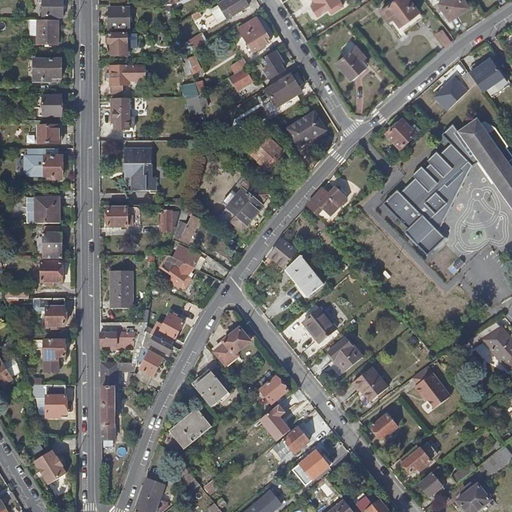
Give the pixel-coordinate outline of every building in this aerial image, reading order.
[(43,0),(44,5),(44,18),(64,19),(63,0),(43,0)] [(230,0),(227,2),(227,3),(235,16),(235,17),(239,14),(242,12),(249,8),(243,0),(230,0)] [(386,8),(381,12),(399,37),(423,20),(408,0),(392,0),(384,6),(386,8)] [(464,0),(444,0),(439,4),(450,21),(470,7),(464,0)] [(235,16),(227,3),(218,8),(226,21),(235,16)] [(110,10),(110,30),(131,30),(130,10),(110,10)] [(199,13),(193,17),(196,22),(202,18),(199,13)] [(59,22),(39,21),(39,45),(59,45),(59,22)] [(433,29),(446,47),(451,42),(438,25),(433,29)] [(260,50),(263,48),(271,44),(262,29),(245,40),(243,38),(237,42),(240,47),(246,43),(250,49),(247,51),(251,56),(257,52),(259,54),(261,53),(260,50)] [(189,44),(194,52),(208,43),(204,35),(189,44)] [(109,36),(109,45),(111,45),(111,48),(112,57),(130,57),(130,48),(127,49),(127,36),(109,36)] [(336,64),(351,81),(367,67),(362,62),(366,58),(356,47),(336,64)] [(277,54),(262,63),(267,71),(264,73),(269,81),(284,72),(280,64),(282,63),(277,54)] [(195,58),(188,61),(189,62),(192,75),(202,70),(195,58)] [(245,69),(248,67),(244,60),(231,68),(235,75),(245,69)] [(62,62),(37,61),(38,83),(52,84),(52,80),(63,80),(62,62)] [(490,61),(470,75),(477,85),(483,94),(487,92),(494,86),(497,92),(507,84),(490,61)] [(189,62),(183,62),(185,72),(188,77),(193,76),(192,75),(189,62)] [(110,67),(111,87),(124,87),(129,86),(129,82),(134,82),(134,67),(110,67)] [(254,83),(245,69),(235,75),(229,79),(238,93),(254,83)] [(291,74),(265,90),(281,115),(301,103),(297,97),(302,94),(291,74)] [(477,85),(470,75),(463,81),(471,90),(477,85)] [(448,112),(468,93),(455,80),(435,98),(448,112)] [(200,83),(195,84),(196,88),(199,98),(204,95),(200,83)] [(494,86),(487,92),(490,97),(497,92),(494,86)] [(199,98),(196,88),(183,87),(183,99),(199,98)] [(38,95),(35,95),(36,110),(40,110),(40,117),(63,117),(62,98),(43,97),(43,95),(38,95)] [(129,99),(112,100),(112,121),(116,121),(116,124),(116,130),(130,130),(130,129),(130,124),(129,99)] [(206,99),(200,101),(203,111),(209,109),(206,99)] [(290,131),(300,147),(310,141),(311,142),(327,132),(316,114),(290,131)] [(207,127),(204,116),(198,117),(201,127),(207,127)] [(387,135),(400,149),(415,134),(409,129),(401,120),(387,135)] [(477,165),(478,167),(500,197),(511,213),(511,164),(502,151),(505,150),(502,146),(492,132),(484,138),(474,123),(459,134),(456,136),(477,165)] [(409,129),(415,134),(419,131),(413,125),(409,129)] [(477,165),(456,136),(459,134),(453,126),(442,136),(451,146),(468,164),(472,169),(477,165)] [(39,128),(40,145),(63,145),(63,128),(39,128)] [(269,173),(275,166),(273,163),(283,152),(269,139),(258,152),(264,157),(258,163),(269,173)] [(462,170),(468,164),(451,146),(440,157),(438,155),(430,163),(433,165),(426,172),(423,169),(414,177),(417,180),(402,194),(423,216),(429,222),(447,205),(438,193),(444,187),(448,191),(466,173),(462,170)] [(123,150),(123,173),(130,173),(130,180),(130,192),(157,192),(157,179),(153,179),(153,170),(153,150),(123,150)] [(46,151),(29,151),(29,158),(37,158),(38,171),(46,171),(46,179),(53,179),(53,181),(63,181),(63,158),(46,158),(46,151)] [(472,169),(468,164),(462,170),(466,173),(448,191),(444,187),(438,193),(447,205),(429,222),(439,233),(472,169)] [(237,218),(232,224),(242,233),(264,208),(260,205),(265,199),(242,180),(237,186),(242,191),(227,210),(237,218)] [(335,188),(329,195),(334,199),(323,210),(331,218),(348,200),(335,188)] [(309,207),(318,216),(323,210),(334,199),(329,195),(323,190),(309,207)] [(409,229),(423,216),(402,194),(398,190),(384,204),(409,229)] [(37,198),(37,225),(62,225),(61,198),(55,198),(45,198),(37,198)] [(108,228),(113,228),(122,228),(128,228),(127,222),(130,222),(130,216),(128,216),(127,209),(108,209),(108,228)] [(173,212),(162,212),(163,233),(173,233),(173,212)] [(429,222),(423,216),(409,229),(406,232),(430,256),(446,240),(439,233),(429,222)] [(200,221),(192,218),(183,237),(181,236),(179,240),(188,244),(200,221)] [(61,245),(63,245),(63,235),(61,235),(61,228),(44,228),(44,250),(49,250),(49,255),(63,255),(63,250),(61,250),(61,245)] [(284,241),(270,257),(284,269),(298,252),(284,241)] [(187,251),(181,263),(194,269),(200,258),(187,251)] [(294,263),(286,270),(309,299),(324,286),(301,256),(294,263)] [(181,263),(169,257),(162,268),(176,277),(171,283),(180,289),(181,288),(182,289),(187,289),(192,282),(192,279),(198,271),(194,269),(181,263)] [(48,283),(54,283),(64,283),(64,280),(65,279),(65,275),(64,273),(64,263),(43,263),(43,283),(48,283)] [(112,309),(129,309),(129,303),(134,302),(134,272),(111,272),(112,309)] [(32,291),(4,292),(6,300),(10,300),(20,300),(32,300),(32,291)] [(65,327),(65,299),(40,300),(35,300),(35,308),(38,312),(48,311),(48,327),(54,327),(59,327),(65,327)] [(143,313),(141,324),(149,324),(150,313),(143,313)] [(305,328),(312,336),(314,335),(324,347),(339,333),(323,313),(305,328)] [(160,324),(153,337),(172,347),(185,323),(177,319),(178,316),(176,315),(174,317),(171,316),(165,327),(160,324)] [(103,324),(103,333),(137,333),(142,333),(147,333),(149,324),(141,324),(103,324)] [(468,341),(472,346),(500,327),(496,324),(468,341)] [(511,341),(500,327),(472,346),(474,349),(482,342),(508,371),(511,367),(511,341)] [(215,355),(226,369),(238,359),(235,356),(238,354),(253,343),(247,335),(242,329),(239,332),(224,343),(227,345),(215,355)] [(102,333),(102,347),(104,347),(121,348),(121,350),(137,350),(137,333),(103,333),(102,333)] [(147,333),(146,337),(153,340),(151,345),(170,355),(174,347),(172,347),(153,337),(147,333)] [(314,335),(312,336),(311,337),(321,349),(324,347),(314,335)] [(446,339),(450,348),(459,344),(455,335),(446,339)] [(15,346),(13,341),(4,346),(7,351),(15,346)] [(66,341),(45,341),(45,372),(60,372),(59,358),(66,359),(66,341)] [(349,342),(331,358),(346,376),(364,360),(349,342)] [(144,358),(142,362),(145,364),(151,353),(149,352),(145,359),(144,358)] [(136,371),(134,379),(149,386),(164,359),(151,353),(145,364),(142,362),(139,361),(138,364),(136,371)] [(446,360),(444,357),(438,361),(442,367),(448,363),(446,360)] [(0,387),(12,380),(0,359),(0,387)] [(429,368),(413,379),(418,385),(415,388),(423,397),(425,395),(430,401),(436,409),(452,397),(429,368)] [(373,369),(354,385),(360,392),(362,391),(372,403),(389,389),(373,369)] [(102,389),(116,389),(116,388),(119,388),(119,370),(102,370),(102,389)] [(214,373),(196,388),(213,408),(230,394),(214,373)] [(289,392),(278,378),(262,391),(274,406),(289,392)] [(261,384),(264,387),(270,383),(266,379),(261,384)] [(47,395),(47,419),(61,419),(61,415),(67,415),(67,397),(66,397),(66,387),(42,387),(31,386),(33,394),(47,395)] [(116,427),(116,389),(102,389),(103,427),(116,427)] [(473,406),(469,409),(485,430),(489,427),(476,411),(473,406)] [(270,420),(282,435),(296,423),(293,420),(296,417),(287,407),(270,420)] [(174,432),(187,449),(213,429),(205,418),(206,417),(201,411),(174,432)] [(388,415),(373,427),(383,440),(398,427),(388,415)] [(116,434),(116,427),(103,427),(103,440),(116,441),(118,441),(118,434),(116,434)] [(485,430),(483,432),(494,445),(499,440),(489,427),(485,430)] [(264,442),(273,434),(269,430),(260,438),(264,442)] [(300,430),(275,450),(284,461),(299,447),(302,450),(310,443),(300,430)] [(275,433),(273,434),(264,442),(268,448),(280,438),(275,433)] [(499,440),(494,445),(499,451),(505,447),(499,440)] [(418,446),(401,460),(412,474),(418,469),(420,471),(431,462),(430,461),(437,454),(428,443),(421,449),(418,446)] [(499,451),(478,468),(488,479),(511,459),(511,456),(505,447),(499,451)] [(50,454),(36,462),(50,486),(68,475),(64,468),(66,467),(59,457),(58,458),(54,452),(50,454)] [(299,469),(311,484),(330,468),(320,456),(318,453),(299,469)] [(320,456),(330,468),(332,466),(322,454),(320,456)] [(456,486),(476,470),(471,463),(451,479),(456,486)] [(193,476),(186,468),(183,472),(187,477),(184,479),(189,485),(195,492),(201,486),(193,476)] [(439,468),(418,485),(429,498),(438,491),(440,492),(443,489),(438,482),(446,476),(439,468)] [(165,486),(149,479),(136,511),(137,511),(157,511),(159,509),(157,508),(165,486)] [(457,502),(465,511),(476,511),(491,500),(478,485),(475,488),(473,484),(462,493),(465,496),(457,502)] [(248,511),(275,511),(287,502),(276,489),(248,511)] [(14,493),(0,502),(0,511),(8,511),(4,504),(9,502),(11,505),(19,500),(14,493)] [(217,507),(221,511),(228,505),(223,499),(221,502),(219,504),(219,505),(217,507)] [(353,511),(345,501),(331,511),(353,511)] [(368,511),(389,511),(387,510),(384,506),(381,502),(368,511)]
